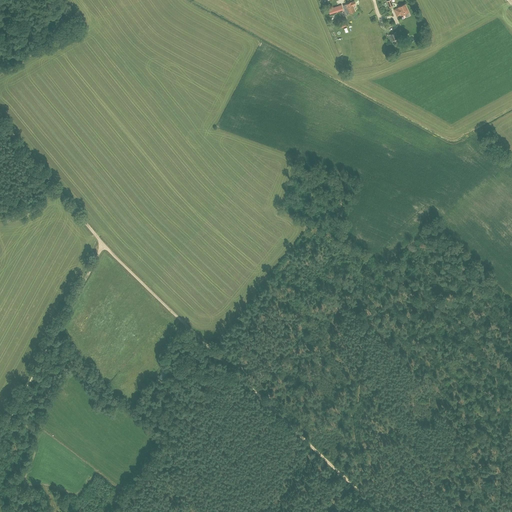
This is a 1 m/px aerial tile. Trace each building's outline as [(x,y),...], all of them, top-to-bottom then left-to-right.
[(345,5),(343,5),(344,8),(345,11),(346,15),(349,14),(355,11),(353,6),(356,5),(354,1),(351,2),(345,5)] [(408,12),(404,4),(398,7),(398,8),(394,9),(397,16),(401,14),(402,15),(404,14),(406,17),(410,16),(408,12)] [(343,10),(341,5),(337,7),(328,9),(330,14),(338,11),(343,10)] [(399,39),(396,32),(389,35),(392,42),(399,39)] [(166,369),(159,377),(164,380),(170,372),(166,369)]
